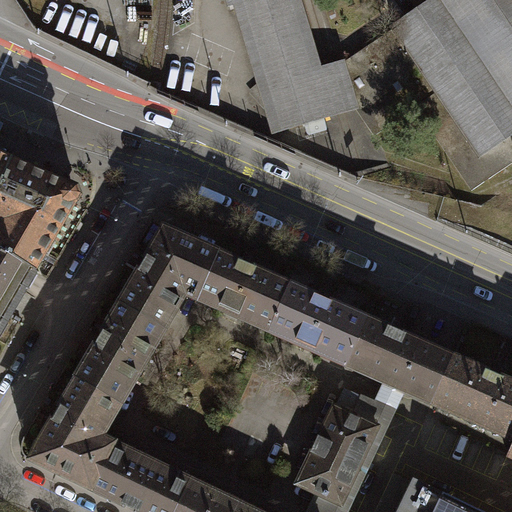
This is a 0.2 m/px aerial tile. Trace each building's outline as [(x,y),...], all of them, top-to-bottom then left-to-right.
[(309,71),(287,0),(244,0),(235,3),(274,131),(341,110),(351,107),(357,105),(343,61),(327,66),(320,68),(309,71)] [(299,0),(287,0),(309,71),(320,68),(299,0)] [(387,26),(390,31),(476,158),(511,134),(511,110),(437,0),(426,0),(408,12),(387,26)] [(511,0),(437,0),(511,110),(511,0)] [(511,163),(511,134),(476,158),(390,31),(343,61),(357,105),(351,107),(373,139),(416,109),(472,191),(511,163)] [(66,187),(6,161),(0,175),(0,252),(30,270),(70,202),(72,201),(75,196),(72,189),(67,187),(66,187)] [(164,229),(120,304),(161,328),(183,290),(197,297),(216,253),(164,229)] [(29,272),(30,270),(0,252),(0,319),(19,288),(28,271),(29,272)] [(197,297),(273,330),(293,286),(216,253),(197,297)] [(273,330),(349,363),(368,319),(293,286),(273,330)] [(120,304),(77,376),(118,401),(161,328),(120,304)] [(425,397),(435,401),(454,357),(445,353),(368,319),(349,363),(386,379),(405,388),(425,397)] [(435,401),(511,434),(511,382),(454,357),(435,401)] [(31,460),(91,489),(111,446),(97,439),(118,401),(77,376),(39,442),(31,460)] [(386,379),(375,404),(395,412),(405,388),(386,379)] [(362,397),(353,416),(378,427),(342,505),(317,493),(308,511),(347,511),(395,412),(375,404),(362,397)] [(334,407),(298,483),(317,493),(342,505),(378,427),(353,416),(334,407)] [(511,459),(511,443),(503,455),(511,459)] [(91,489),(138,511),(177,511),(191,485),(111,446),(91,489)] [(392,511),(407,481),(389,473),(369,511),(392,511)] [(392,511),(477,511),(409,479),(407,481),(392,511)] [(177,511),(247,511),(191,485),(177,511)]
